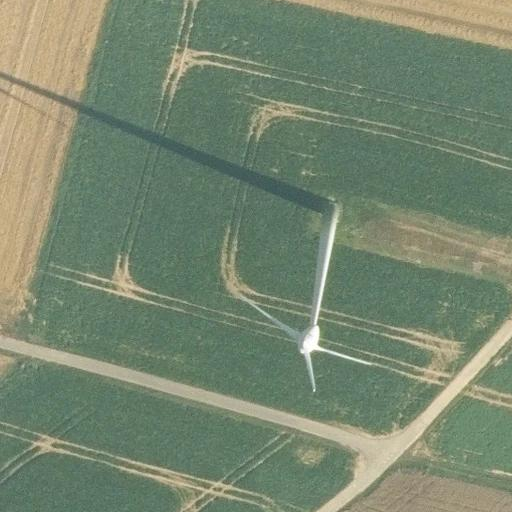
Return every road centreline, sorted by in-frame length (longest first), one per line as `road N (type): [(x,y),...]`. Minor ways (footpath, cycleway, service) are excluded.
road 1 (track): [(0,343),(511,486)]
road 2 (track): [(114,0),(23,348)]
road 3 (track): [(325,511),(511,327)]
road 4 (track): [(511,260),(338,219)]
